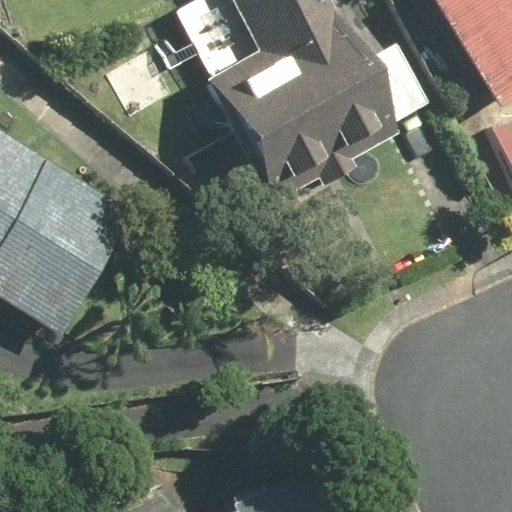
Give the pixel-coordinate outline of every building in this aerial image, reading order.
[(196,0),(177,11),(274,183),(325,154),(333,168),(433,112),(369,0),(196,0)] [(511,0),(420,0),(493,113),(511,100),(511,0)] [(511,118),(488,129),(511,183),(511,118)] [(0,301),(58,337),(135,215),(0,130),(0,301)] [(227,511),(300,511),(291,488),(227,511)]
